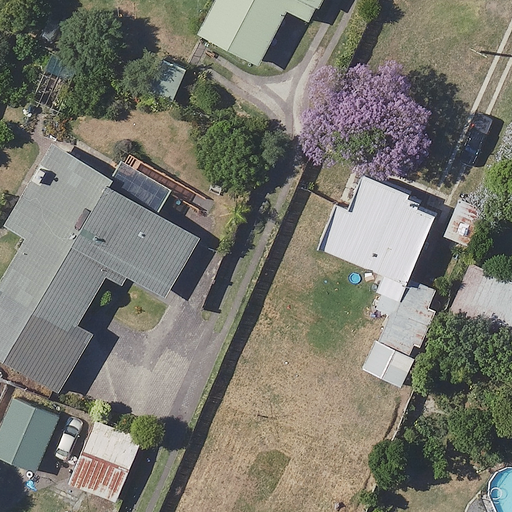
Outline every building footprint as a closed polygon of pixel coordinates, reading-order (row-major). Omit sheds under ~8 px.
[(322,0),(216,0),(201,30),(261,61),(289,7),(313,19),(322,0)] [(116,176),(57,142),(11,223),(32,236),(0,291),(0,351),(63,387),(93,334),(78,325),(113,263),(168,294),(201,235),(159,211),(170,190),(123,164),(116,176)] [(441,201),(353,165),(321,244),(389,272),(376,306),(389,311),(366,367),(405,383),(442,292),(410,279),(441,201)] [(485,207),(453,195),(440,231),(471,243),(485,207)] [(511,278),(474,262),(451,317),(511,343),(511,278)] [(61,413),(17,394),(0,433),(0,453),(37,469),(61,413)] [(145,437),(98,417),(72,481),(120,500),(145,437)]
